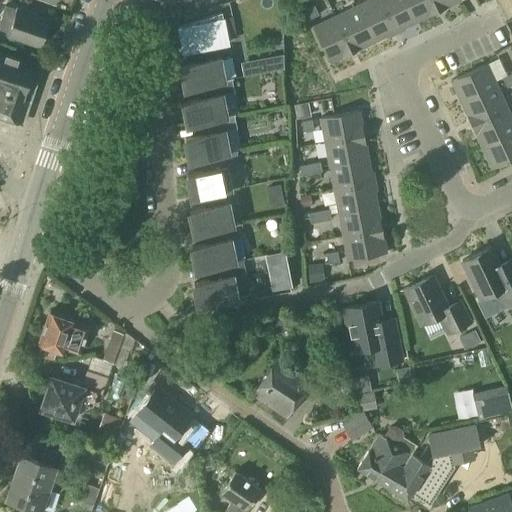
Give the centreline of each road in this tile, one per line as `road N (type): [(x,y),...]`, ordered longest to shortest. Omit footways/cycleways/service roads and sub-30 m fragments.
road 1 (residential): [(334,511),(316,459),(123,314)]
road 2 (residential): [(123,314),(170,264),(155,45)]
road 3 (residential): [(471,210),(457,202),(405,94),(405,71),(419,56),(497,21)]
road 4 (tertiary): [(39,195),(105,0)]
road 5 (residential): [(350,291),(454,240),(471,210)]
road 6 (residential): [(123,314),(27,229)]
